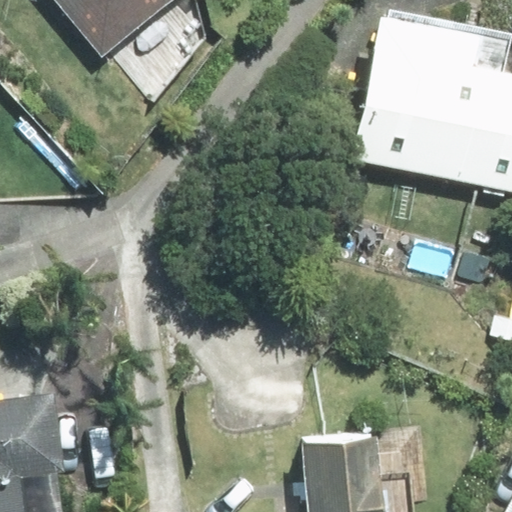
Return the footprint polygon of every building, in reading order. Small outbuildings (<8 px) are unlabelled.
[(54,0),(99,50),(152,0),(54,0)] [(339,150),(511,184),(511,61),(362,31),(339,150)] [(440,284),(452,244),(410,233),(400,273),(440,284)] [(0,511),(15,511),(9,467),(52,460),(40,380),(0,385),(0,511)] [(372,511),(365,429),(290,435),(296,511),(372,511)] [(511,511),(511,481),(496,511),(511,511)]
